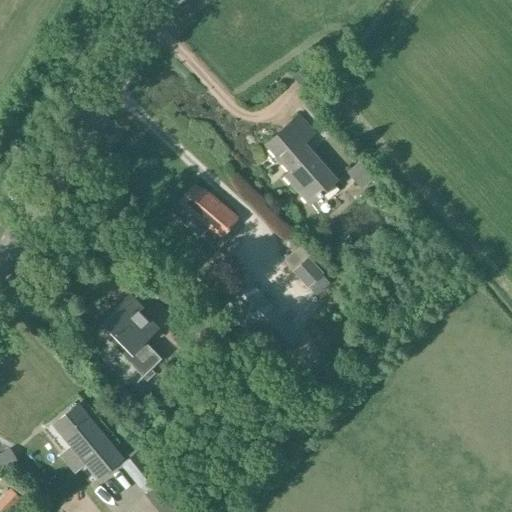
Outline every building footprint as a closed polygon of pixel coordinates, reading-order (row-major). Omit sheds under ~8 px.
[(314,134),(298,115),(265,144),(289,171),(283,176),(308,204),(336,180),(303,143),(314,134)] [(360,162),(351,170),(364,185),(373,177),(360,162)] [(201,191),(194,184),(178,203),(205,225),(197,234),(213,247),(237,218),(203,188),(201,191)] [(283,234),(262,251),(279,271),(300,254),(283,234)] [(216,250),(198,271),(216,287),(234,266),(216,250)] [(248,288),(227,308),(276,360),(297,340),(248,288)] [(104,319),(114,329),(106,336),(144,375),(161,358),(144,341),(155,330),(143,318),(145,317),(126,297),(104,319)] [(77,405),(53,424),(98,479),(121,459),(77,405)] [(8,460),(25,450),(19,441),(3,451),(8,460)] [(143,493),(160,479),(137,451),(120,465),(143,493)] [(4,455),(0,457),(0,475),(12,469),(4,455)] [(0,511),(4,511),(19,497),(9,488),(0,498),(0,511)] [(186,511),(179,502),(166,511),(186,511)]
